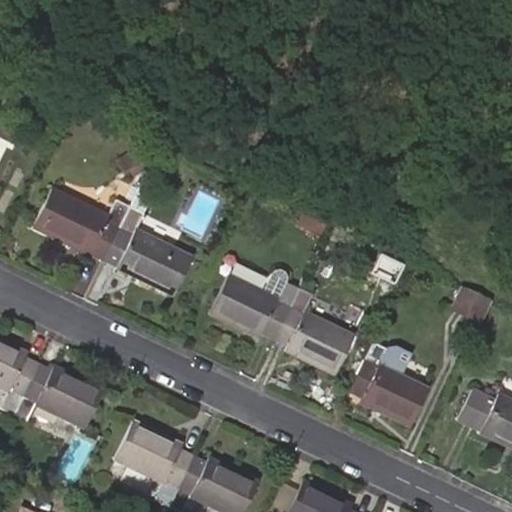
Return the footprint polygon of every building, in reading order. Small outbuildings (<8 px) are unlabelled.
[(134,150),(121,157),(132,177),(145,171),(134,150)] [(157,189),(142,182),(129,207),(144,215),(157,189)] [(91,254),(102,260),(129,207),(116,201),(107,218),(50,190),(32,227),(90,256),(91,254)] [(129,207),(102,260),(117,267),(116,269),(171,297),(191,258),(136,231),(144,215),(129,207)] [(323,226),(302,215),(296,226),(318,237),(323,226)] [(261,292),(228,276),(208,315),(258,339),(260,333),(274,339),(299,289),(285,283),(286,279),(285,276),(284,273),(282,271),(279,270),(276,270),(274,272),(270,274),(268,276),(261,292)] [(477,323),(488,299),(461,286),(450,310),(477,323)] [(311,295),(299,289),(274,339),(287,345),(284,351),(333,375),(352,337),(303,313),(311,295)] [(392,335),(379,329),(348,392),(362,398),(359,404),(408,427),(427,389),(378,365),(392,335)] [(13,415),(36,366),(22,360),(25,354),(0,341),(0,389),(7,392),(0,407),(0,409),(13,416),(13,415)] [(36,366),(13,415),(26,422),(35,405),(84,428),(101,391),(52,367),(49,373),(36,366)] [(511,448),(511,401),(497,395),(494,401),(470,389),(456,420),(480,431),(478,433),(511,448)] [(154,501),(167,508),(191,458),(180,452),(182,447),(131,422),(113,460),(162,484),(154,501)] [(191,458),(167,508),(175,511),(182,511),(189,498),(218,511),(243,511),(258,484),(208,460),(205,465),(191,458)] [(350,511),(352,508),(301,483),(286,511),(350,511)]
